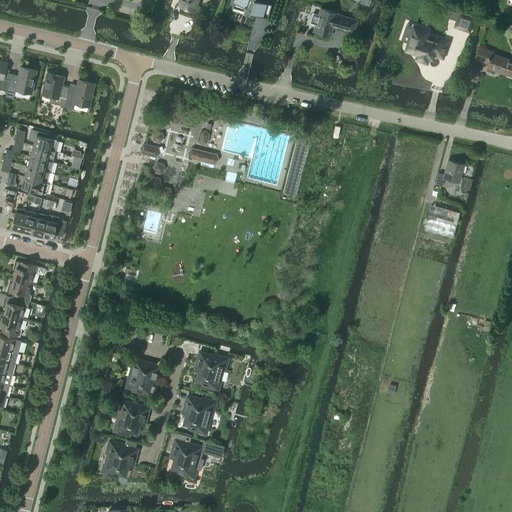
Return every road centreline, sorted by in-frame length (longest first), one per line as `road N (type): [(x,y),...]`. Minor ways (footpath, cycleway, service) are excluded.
road 1 (unclassified): [(511,143),(139,61)]
road 2 (residential): [(150,461),(179,355),(71,325)]
road 3 (tertiary): [(87,264),(139,61)]
road 4 (tertiary): [(22,511),(71,325)]
road 5 (tertiary): [(139,61),(0,26)]
